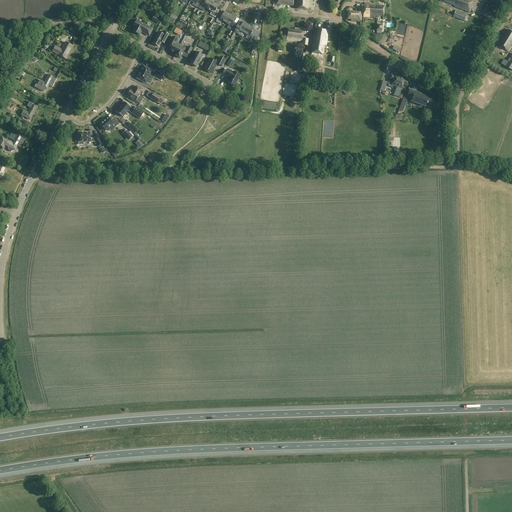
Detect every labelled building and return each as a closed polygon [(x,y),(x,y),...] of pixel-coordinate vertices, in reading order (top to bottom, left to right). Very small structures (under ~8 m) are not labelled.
[(191,0),(191,1),(194,3),(193,5),(198,8),(201,1),(198,0),(191,0)] [(205,9),(209,11),(213,3),(207,0),(205,4),(202,2),(198,8),(204,11),(205,9)] [(295,0),(295,9),(308,10),(309,0),(295,0)] [(443,0),(443,2),(454,6),(454,7),(469,12),(473,0),(472,0),(443,0)] [(218,6),(213,3),(209,11),(212,12),(210,15),(215,18),(219,12),(216,10),(218,6)] [(374,4),(364,4),(363,17),(375,18),(375,16),(384,17),(384,7),(374,6),(374,4)] [(467,15),(456,11),(453,17),(464,22),(467,15)] [(226,23),(230,15),(225,12),(221,18),(219,16),(216,22),(220,24),(222,21),(226,23)] [(362,13),(347,13),(346,20),(351,20),(351,21),(361,22),(362,13)] [(230,15),(226,23),(229,25),(227,28),(232,31),(235,25),(232,24),(236,18),(230,15)] [(159,24),(162,19),(155,16),(153,21),(159,24)] [(153,29),(137,21),(133,28),(135,28),(133,32),(140,35),(141,32),(149,36),(153,29)] [(244,34),(249,26),(243,22),(240,28),(237,27),(234,32),(239,35),(241,32),(244,34)] [(254,29),(249,26),(244,34),(247,36),(246,39),(250,41),(254,36),(251,34),(254,29)] [(328,30),(315,28),(311,52),(323,54),(324,46),(325,46),(328,30)] [(304,29),(295,29),(295,30),(287,29),(286,40),(303,42),(302,46),(307,46),(308,40),(303,39),(304,29)] [(511,45),(511,31),(510,30),(504,39),(503,38),(499,46),(508,52),(511,45)] [(163,35),(159,33),(153,44),(159,47),(161,42),(164,43),(169,35),(166,33),(165,34),(164,34),(163,35)] [(172,48),(170,52),(175,55),(180,46),(177,44),(178,42),(179,40),(172,36),(167,46),(172,48)] [(210,47),(200,41),(197,46),(207,52),(210,47)] [(72,46),(66,43),(62,50),(55,47),(53,52),(59,55),(66,59),(72,46)] [(180,46),(175,55),(180,58),(184,51),(186,52),(185,53),(189,55),(192,49),(189,47),(188,48),(184,46),(183,47),(180,46)] [(203,56),(194,51),(191,57),(193,58),(190,64),(197,67),(203,56)] [(226,60),(222,58),(219,62),(216,60),(215,62),(210,59),(207,63),(208,63),(205,70),(212,73),(217,64),(222,67),(226,60)] [(136,79),(146,84),(150,76),(161,81),(164,75),(155,71),(154,73),(152,72),(152,71),(143,66),(136,79)] [(322,68),(312,66),(310,81),(320,82),(322,68)] [(233,73),(228,69),(224,76),(230,79),(228,83),(235,87),(241,75),(234,72),(233,73)] [(40,81),(49,86),(52,87),(56,79),(48,75),(44,83),(40,80),(40,81)] [(388,84),(397,87),(400,78),(395,76),(391,75),(388,84)] [(397,87),(393,96),(398,98),(402,89),(403,85),(407,87),(409,82),(405,80),(400,78),(397,87)] [(46,90),(49,86),(40,81),(37,85),(46,90)] [(142,90),(137,87),(134,90),(135,90),(134,92),(131,90),(127,96),(136,102),(140,96),(139,95),(142,90)] [(437,100),(410,90),(407,96),(413,98),(411,102),(426,107),(427,104),(428,104),(435,106),(437,100)] [(157,103),(161,98),(154,93),(152,95),(150,99),(152,100),(157,103)] [(131,108),(124,102),(116,112),(123,118),(131,108)] [(32,105),(28,113),(33,115),(37,107),(32,105)] [(28,113),(24,110),(21,115),(30,120),(33,115),(28,113)] [(120,124),(113,116),(109,118),(100,125),(106,131),(112,125),(115,128),(120,124)] [(127,130),(122,134),(128,141),(132,137),(127,130)] [(17,146),(20,147),(22,145),(24,140),(25,140),(28,135),(19,131),(16,136),(12,134),(9,139),(14,141),(13,143),(17,146)] [(90,133),(78,133),(78,143),(79,143),(79,145),(83,145),(83,143),(90,143),(90,142),(96,142),(99,147),(104,144),(99,136),(93,139),(94,139),(91,139),(90,133)] [(15,151),(17,146),(13,143),(2,138),(0,142),(0,146),(3,148),(5,145),(8,147),(8,149),(8,151),(11,152),(13,152),(14,150),(15,151)]
